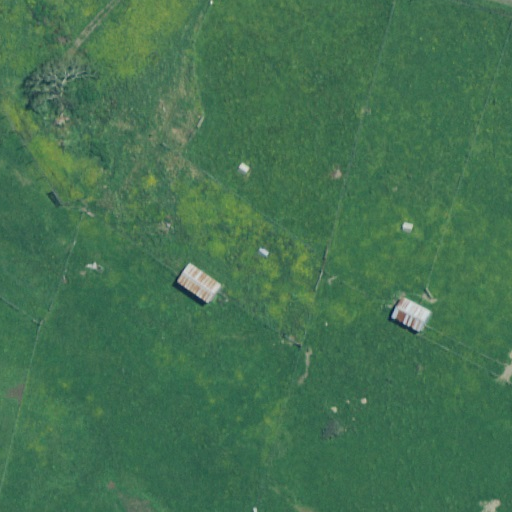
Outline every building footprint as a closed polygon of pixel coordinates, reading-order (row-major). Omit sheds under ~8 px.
[(29,20),(21,27),(23,30),(17,35),(24,43),(29,37),(36,46),(45,38),(58,54),(75,40),(68,32),(77,24),(56,0),(19,0),(27,17),(29,20)] [(49,84),(35,70),(13,91),(27,105),(49,84)] [(120,93),(97,75),(73,105),(105,130),(115,118),(128,129),(136,119),(114,100),(120,93)] [(195,131),(177,120),(170,131),(188,142),(195,131)] [(156,128),(147,122),(143,129),(139,126),(117,157),(133,168),(148,146),(145,144),(156,128)] [(224,286),(193,265),(181,282),(212,303),(224,286)] [(404,296),(392,316),(420,333),(432,313),(404,296)]
